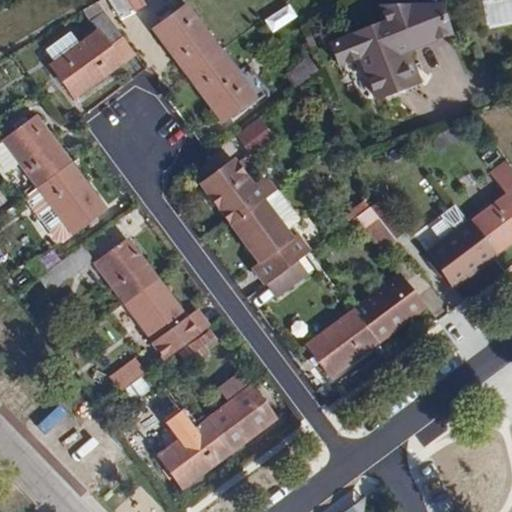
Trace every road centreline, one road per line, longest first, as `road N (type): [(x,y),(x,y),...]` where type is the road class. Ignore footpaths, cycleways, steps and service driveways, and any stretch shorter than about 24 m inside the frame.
road 1 (residential): [(134,130),(141,182),(355,463)]
road 2 (residential): [(511,346),(355,463)]
